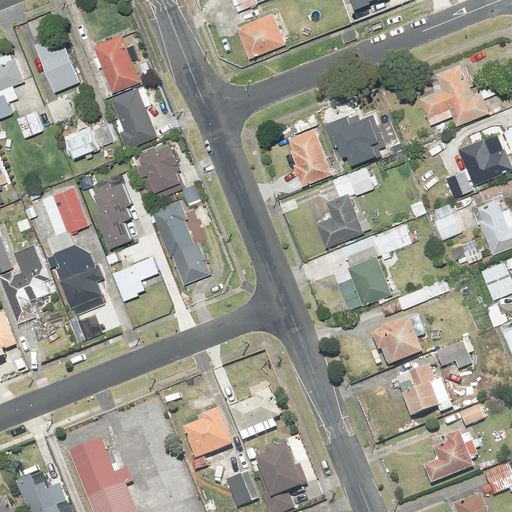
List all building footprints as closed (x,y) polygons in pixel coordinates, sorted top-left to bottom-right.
[(267,0),(237,0),(241,11),(267,0)] [(249,24),(242,27),(254,57),(290,42),(276,8),(248,20),(249,24)] [(66,31),(40,42),(52,68),(50,69),(59,90),(87,77),(66,31)] [(126,34),(98,45),(116,91),(144,80),(126,34)] [(0,57),(0,90),(29,78),(20,56),(16,58),(14,52),(0,57)] [(446,87),(424,96),(435,123),(457,114),(461,123),(495,108),(488,90),(480,94),(466,62),(440,74),(446,87)] [(147,84),(116,97),(125,119),(118,122),(129,149),(162,136),(159,129),(169,125),(159,100),(154,102),(147,84)] [(0,91),(1,94),(0,94),(0,118),(16,112),(12,100),(21,96),(16,85),(0,91)] [(78,113),(70,94),(46,104),(55,123),(78,113)] [(328,118),(336,141),(343,138),(348,154),(353,152),(356,162),(382,153),(379,145),(384,143),(373,112),(361,116),(358,107),(328,118)] [(37,110),(21,117),(29,137),(46,130),(37,110)] [(95,129),(93,125),(68,135),(76,157),(119,140),(112,122),(95,129)] [(336,173),(318,127),(293,137),(298,148),(295,149),(300,161),(298,162),(307,184),(336,173)] [(495,152),(489,136),(462,147),(470,168),(449,176),(457,197),(477,189),(476,184),(511,169),(511,148),(511,146),(495,152)] [(165,145),(145,153),(148,160),(143,162),(148,176),(156,173),(162,188),(186,178),(182,168),(186,167),(182,157),(186,156),(180,140),(165,146),(165,145)] [(360,194),(379,186),(370,165),(337,179),(343,195),(330,200),(336,215),(319,222),(329,247),(374,229),(366,210),(362,212),(354,195),(360,192),(360,194)] [(141,201),(131,176),(125,178),(126,181),(114,186),(112,180),(97,186),(104,206),(102,207),(116,245),(138,237),(131,217),(139,215),(134,203),(141,201)] [(0,203),(9,200),(0,177),(0,203)] [(93,224),(78,186),(70,189),(69,186),(59,190),(60,192),(46,197),(60,235),(48,239),(51,247),(46,249),(54,268),(58,266),(77,316),(107,305),(104,295),(107,294),(102,280),(109,277),(103,262),(98,263),(88,237),(83,239),(80,229),(93,224)] [(186,197),(156,210),(175,255),(177,255),(189,283),(215,273),(210,262),(213,260),(209,251),(208,252),(203,240),(198,242),(188,218),(193,216),(186,197)] [(482,208),(477,210),(482,224),(485,223),(496,254),(511,247),(511,207),(508,209),(503,197),(481,205),(482,208)] [(423,200),(413,205),(419,218),(429,213),(423,200)] [(457,212),(454,203),(439,208),(442,218),(439,219),(446,238),(466,231),(459,212),(457,212)] [(0,223),(0,222),(0,255),(12,251),(0,223)] [(399,296),(382,254),(384,254),(387,260),(395,256),(393,252),(423,240),(420,233),(415,235),(410,224),(378,237),(377,234),(344,247),(349,259),(352,258),(355,264),(337,271),(352,308),(365,303),(365,305),(380,299),(381,303),(399,296)] [(460,263),(470,259),(472,263),(486,257),(479,240),(455,250),(460,263)] [(55,277),(42,243),(31,247),(34,254),(21,259),(24,267),(4,274),(22,320),(41,313),(35,299),(54,291),(50,279),(55,277)] [(155,255),(118,270),(130,298),(145,292),(145,290),(153,286),(149,277),(162,272),(155,255)] [(511,267),(511,260),(510,261),(509,260),(484,270),(496,299),(511,292),(511,267),(511,268),(511,267)] [(452,290),(445,271),(434,276),(437,283),(402,296),(407,307),(452,290)] [(505,313),(501,302),(489,307),(497,326),(511,320),(508,311),(505,313)] [(0,356),(1,359),(13,354),(11,350),(21,346),(8,312),(0,315),(0,356)] [(382,350),(385,348),(391,365),(425,352),(412,318),(409,319),(407,316),(387,324),(388,327),(375,332),(382,350)] [(472,338),(439,351),(445,366),(458,361),(461,369),(475,363),(472,353),(477,351),(472,338)] [(434,364),(400,377),(415,416),(442,406),(444,412),(456,407),(444,376),(439,378),(434,364)] [(266,381),(251,387),(255,397),(234,406),(248,442),(274,431),(270,420),(284,414),(273,386),(269,388),(266,381)] [(464,413),(469,425),(488,417),(483,404),(464,413)] [(211,465),(208,456),(239,444),(224,407),(206,414),(208,417),(187,425),(200,457),(194,460),(199,470),(211,465)] [(468,442),(463,428),(448,434),(450,441),(437,446),(443,459),(429,465),(436,482),(479,464),(476,456),(482,453),(476,439),(468,442)] [(107,437),(74,450),(98,511),(140,511),(129,484),(136,481),(130,466),(120,470),(107,437)] [(286,511),(298,507),(292,492),(312,484),(304,463),(301,464),(293,445),(292,445),(289,438),(269,446),(271,453),(263,457),(279,497),(275,499),(280,511),(286,511)] [(511,463),(488,472),(492,483),(485,485),(488,493),(495,490),(496,494),(511,488),(511,463)] [(252,471),(229,480),(240,507),(263,498),(252,471)] [(36,477),(22,482),(33,511),(65,511),(63,504),(71,501),(64,483),(51,488),(49,481),(39,484),(36,477)] [(492,511),(492,509),(490,509),(489,507),(491,506),(486,494),(458,504),(460,511),(492,511)] [(0,511),(25,511),(22,505),(16,508),(11,496),(0,499),(0,511)]
